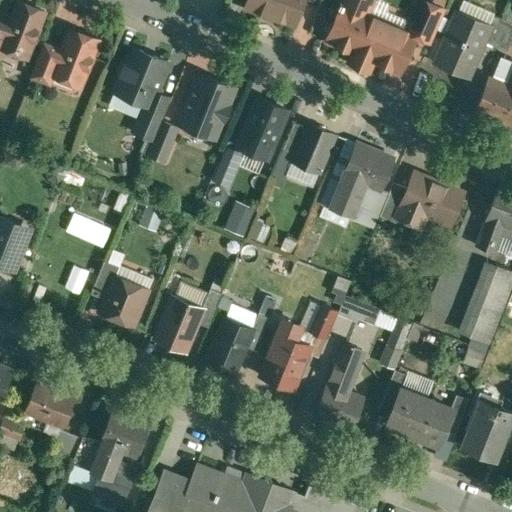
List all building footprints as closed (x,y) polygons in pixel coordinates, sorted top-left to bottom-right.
[(11,21),(2,46),(3,46),(23,54),(28,40),(33,41),(36,40),(41,28),(39,25),(45,10),(19,0),(11,21)] [(303,0),(248,0),(247,6),(265,13),(266,14),(277,19),(279,18),(296,23),(303,0)] [(370,0),(345,0),(344,4),(342,3),(340,6),(342,7),(328,39),(354,51),(350,61),(370,70),(374,59),(401,71),(416,35),(406,30),(407,29),(367,12),(371,3),(370,0)] [(445,8),(427,0),(419,0),(407,29),(406,30),(416,35),(431,41),(431,39),(433,40),(446,10),(444,9),(445,8)] [(506,19),(494,14),(491,23),(484,40),(495,44),(506,19)] [(472,23),(456,16),(437,61),(469,75),(484,40),(491,23),(475,16),(472,23)] [(0,17),(0,52),(3,46),(2,46),(11,21),(0,17)] [(511,21),(506,19),(495,44),(508,49),(511,40),(511,21)] [(99,39),(71,28),(63,49),(53,74),(54,74),(77,83),(82,68),(87,70),(90,69),(95,57),(94,53),(99,39)] [(45,42),(32,75),(51,83),(54,74),(53,74),(63,49),(45,42)] [(170,61),(133,46),(128,60),(123,62),(119,71),(121,76),(115,90),(145,102),(152,105),(157,92),(170,61)] [(235,87),(200,73),(180,122),(215,137),(222,119),(224,120),(230,104),(229,103),(235,87)] [(511,86),(510,85),(490,77),(477,109),(511,123),(511,86)] [(152,105),(145,102),(134,130),(155,138),(163,120),(172,98),(157,92),(152,105)] [(288,108),(260,97),(239,144),(267,156),(288,108)] [(179,126),(163,120),(155,138),(149,153),(165,160),(179,126)] [(295,121),(284,147),(296,152),(307,126),(295,121)] [(336,133),(309,122),(307,126),(296,152),(293,159),(320,170),(336,133)] [(358,141),(348,136),(339,156),(348,160),(356,141),(357,142),(358,141)] [(357,142),(356,141),(348,160),(330,206),(330,207),(345,213),(353,190),(361,193),(365,182),(382,189),(394,156),(357,142)] [(226,145),(213,177),(229,184),(242,152),(226,145)] [(463,191),(416,171),(409,187),(398,214),(400,215),(418,222),(423,211),(450,222),(463,191)] [(409,187),(394,181),(380,215),(397,221),(400,215),(398,214),(409,187)] [(511,187),(500,183),(488,219),(504,225),(501,233),(511,237),(511,187)] [(238,199),(226,226),(245,234),(257,206),(238,199)] [(345,213),(330,207),(330,206),(324,204),(320,215),(342,224),(346,213),(345,213)] [(15,221),(0,214),(0,261),(16,268),(30,231),(14,224),(15,221)] [(504,225),(488,219),(479,243),(495,249),(501,233),(504,225)] [(106,257),(92,290),(106,296),(117,273),(121,264),(106,257)] [(511,267),(497,261),(470,332),(490,340),(511,282),(511,267)] [(117,273),(106,296),(101,308),(134,323),(149,288),(117,273)] [(223,292),(211,287),(205,302),(217,307),(223,292)] [(381,308),(346,294),(339,311),(359,319),(361,316),(376,322),(381,308)] [(174,295),(157,336),(186,348),(204,307),(174,295)] [(335,309),(323,304),(312,330),(324,335),(335,309)] [(271,316),(259,311),(252,327),(253,328),(246,345),(257,349),(271,316)] [(252,327),(226,316),(208,358),(236,369),(246,345),(253,328),(252,327)] [(278,330),(303,341),(308,326),(284,316),(278,330)] [(424,325),(415,321),(408,337),(418,340),(424,325)] [(303,341),(278,330),(261,373),(294,387),(312,344),(303,341)] [(345,340),(316,414),(350,427),(363,395),(347,389),(363,347),(354,344),(354,343),(351,342),(350,342),(345,340)] [(0,399),(12,367),(0,362),(0,399)] [(396,368),(382,402),(394,406),(402,386),(403,386),(408,373),(396,368)] [(75,394),(37,378),(24,409),(62,425),(75,394)] [(403,386),(402,386),(394,406),(387,423),(413,433),(428,396),(403,386)] [(457,393),(452,406),(453,406),(445,428),(456,433),(470,398),(457,393)] [(452,406),(428,396),(413,433),(439,443),(445,428),(453,406),(452,406)] [(487,401),(480,417),(476,415),(464,445),(494,457),(506,428),(507,429),(511,416),(511,408),(501,404),(500,406),(487,401)] [(150,422),(114,408),(101,440),(101,441),(91,469),(102,473),(108,475),(119,447),(123,449),(138,454),(150,422)] [(24,422),(5,414),(0,426),(0,428),(19,436),(24,422)] [(83,437),(61,428),(52,450),(74,459),(83,437)] [(101,441),(84,434),(83,437),(74,459),(72,462),(91,469),(101,441)] [(119,447),(108,475),(102,473),(95,490),(122,501),(136,467),(119,460),(123,449),(119,447)] [(244,481),(198,462),(191,479),(165,469),(148,511),(180,511),(182,509),(189,511),(295,511),(292,511),(296,501),(294,500),(296,495),(278,488),(279,485),(248,472),(244,481)] [(304,498),(296,495),(294,500),(296,501),(292,511),(295,511),(367,511),(370,508),(309,484),(304,498)]
